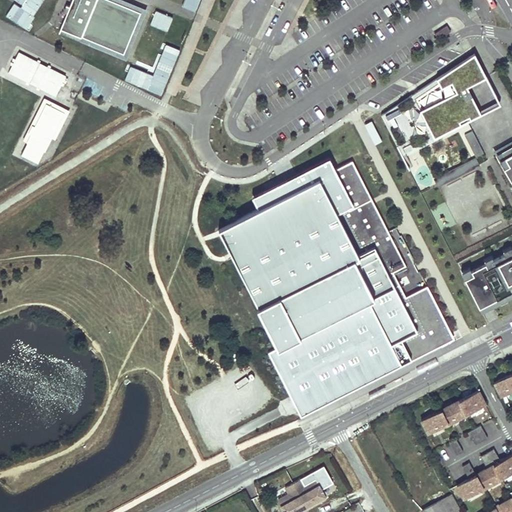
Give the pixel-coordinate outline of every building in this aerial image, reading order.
[(26,28),(43,0),(15,0),(5,15),(26,28)] [(141,11),(114,0),(70,0),(59,28),(123,54),(141,11)] [(183,0),(182,5),(197,11),(201,0),(183,0)] [(155,8),(149,23),(166,30),(172,16),(155,8)] [(438,39),(451,31),(447,25),(435,33),(438,39)] [(64,75),(18,51),(8,72),(54,95),(64,75)] [(480,112),(465,85),(485,75),(473,51),(380,114),(400,153),(480,112)] [(499,102),(485,75),(465,85),(480,112),(499,102)] [(27,141),(31,133),(28,131),(32,123),(35,124),(46,101),(65,111),(52,136),(55,138),(69,110),(45,97),(24,139),(27,141)] [(65,111),(46,101),(35,124),(32,123),(28,131),(31,133),(27,141),(21,153),(38,161),(44,149),(45,150),(52,136),(65,111)] [(374,144),(382,140),(371,119),(364,123),(374,144)] [(471,129),(463,133),(475,155),(483,151),(471,129)] [(511,232),(456,261),(481,309),(511,293),(511,143),(495,153),(511,182),(511,232)] [(475,155),(433,177),(437,186),(479,164),(475,155)] [(252,196),(258,207),(269,202),(268,199),(292,187),(293,189),(302,185),(334,169),(328,156),(295,173),(252,196)] [(374,200),(353,159),(334,169),(302,185),(293,189),(292,187),(268,199),(269,202),(258,207),(219,228),(222,234),(234,255),(280,345),(269,350),(302,414),(402,362),(402,364),(440,344),(438,341),(437,339),(453,331),(428,284),(407,295),(394,270),(406,264),(374,200)] [(511,371),(510,373),(493,381),(500,395),(511,389),(511,371)] [(439,409),(420,419),(427,433),(446,423),(465,414),(484,404),(477,390),(458,399),(439,409)] [(474,443),(487,437),(481,424),(467,430),(474,443)] [(455,438),(447,443),(454,455),(462,450),(455,438)] [(467,478),(455,485),(463,499),(482,488),(500,478),(511,471),(511,455),(511,454),(499,461),(492,449),(486,452),(479,456),(486,468),(474,474),(468,462),(461,466),(467,478)] [(325,499),(315,480),(304,487),(300,480),(285,489),(289,495),(278,502),(283,511),(297,511),(298,511),(297,511),(302,511),(314,506),(312,503),(316,501),(317,503),(325,499)] [(461,511),(451,494),(422,511),(461,511)] [(492,507),(484,511),(511,511),(511,496),(511,497),(492,507)]
